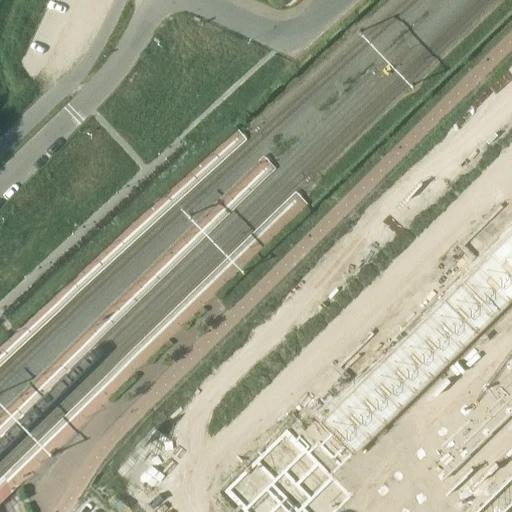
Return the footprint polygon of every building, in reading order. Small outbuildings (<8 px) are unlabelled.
[(59,171),(38,192),(83,238),(82,239),(84,241),(231,99),(215,82),(225,52),(220,51),(198,44),(199,43),(195,42),(195,43),(195,42),(191,43),(191,44),(184,46),(183,45),(180,46),(180,47),(179,47),(162,71),(163,72),(162,72),(160,74),(160,75),(145,90),(144,89),(141,92),(142,93),(140,95),(124,110),(122,112),(121,111),(120,112),(119,111),(100,130),(101,131),(100,132),(99,131),(79,150),(80,151),(79,152),(78,151),(58,170),(59,171)] [(274,58),(264,67),(274,78),(284,69),(274,58)] [(0,318),(82,239),(83,238),(38,192),(0,229),(0,318)] [(511,246),(507,241),(491,256),(511,277),(511,246)] [(511,277),(491,256),(476,271),(502,297),(511,287),(511,277)] [(476,271),(460,286),(486,313),(502,297),(476,271)] [(460,286),(445,301),(471,328),(486,313),(460,286)] [(445,301),(429,317),(455,343),(471,328),(445,301)] [(429,317),(414,332),(440,358),(455,343),(429,317)] [(414,332),(398,347),(424,374),(440,358),(414,332)] [(398,347),(383,362),(409,389),(424,374),(398,347)] [(383,362),(368,377),(394,404),(409,389),(383,362)] [(368,377),(352,392),(378,419),(394,404),(368,377)] [(352,392),(337,408),(363,434),(378,419),(352,392)] [(337,408),(320,424),(346,450),(363,434),(337,408)] [(287,431),(225,493),(243,511),(338,511),(353,498),(306,451),(309,448),(299,437),(296,440),(287,431)]
